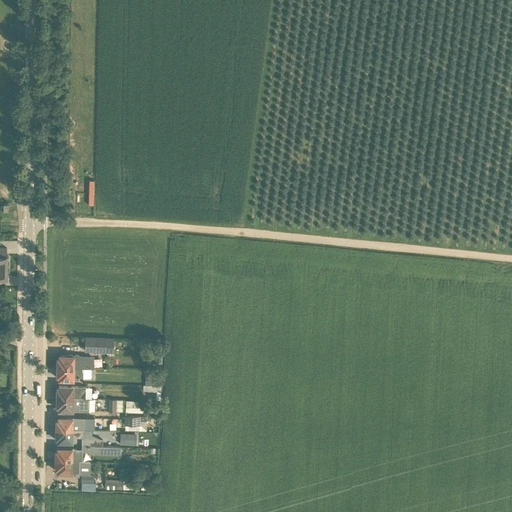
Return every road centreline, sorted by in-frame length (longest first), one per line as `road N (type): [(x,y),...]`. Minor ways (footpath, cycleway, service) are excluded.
road 1 (track): [(197,230),(511,261)]
road 2 (tertiary): [(27,511),(29,223)]
road 3 (tertiary): [(29,223),(30,0)]
road 4 (unclassified): [(197,230),(29,223)]
